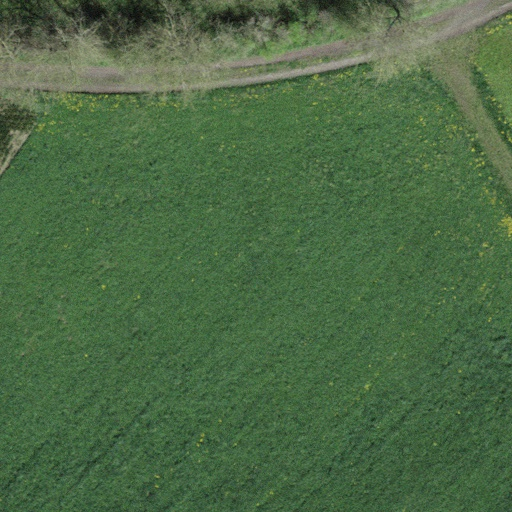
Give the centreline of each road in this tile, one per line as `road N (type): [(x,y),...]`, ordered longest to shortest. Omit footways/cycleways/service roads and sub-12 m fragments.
road 1 (track): [(481,0),(453,13),(0,56)]
road 2 (track): [(453,13),(511,129)]
